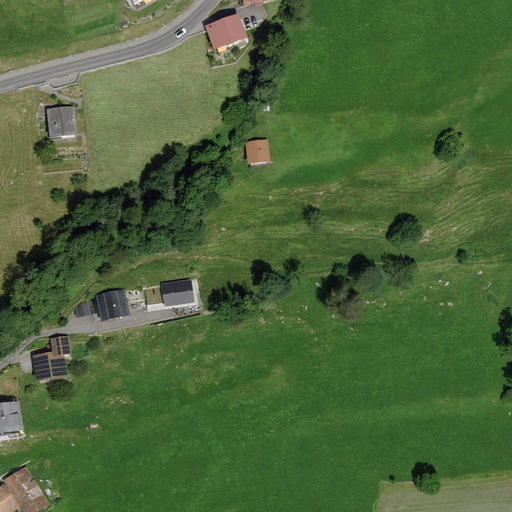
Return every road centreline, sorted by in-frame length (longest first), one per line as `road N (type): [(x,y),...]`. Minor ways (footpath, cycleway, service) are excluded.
road 1 (track): [(290,0),(236,130),(130,248),(36,336)]
road 2 (tertiary): [(0,84),(142,45),(211,0)]
